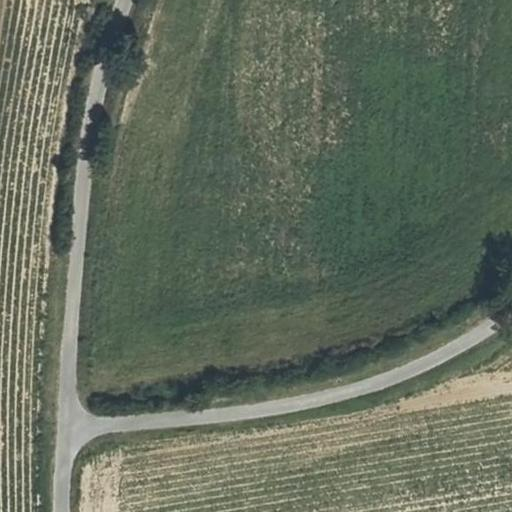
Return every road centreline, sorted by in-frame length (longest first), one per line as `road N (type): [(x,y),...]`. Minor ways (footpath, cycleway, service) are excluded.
road 1 (unclassified): [(72,425),(336,396),(427,360),(511,310)]
road 2 (unclassified): [(72,425),(112,116),(136,0)]
